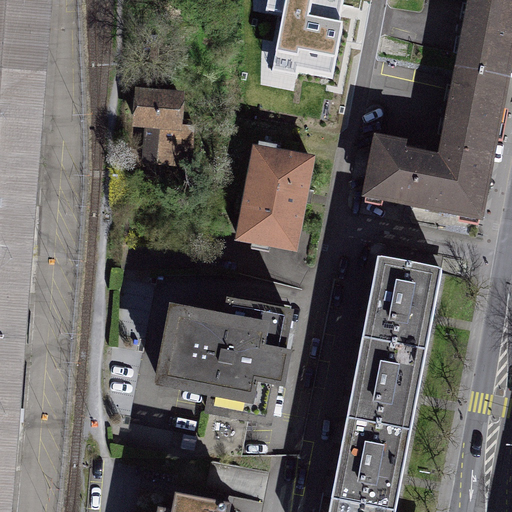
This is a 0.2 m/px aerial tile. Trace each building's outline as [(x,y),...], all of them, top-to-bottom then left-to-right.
[(53,0),(0,0),(0,511),(10,511),(29,289),(53,0)] [(511,0),(465,0),(452,75),(508,85),(511,65),(511,0)] [(508,85),(452,75),(438,148),(371,135),(359,197),(482,221),(508,85)] [(186,95),(130,91),(127,134),(141,135),(138,168),(192,172),(195,126),(184,125),(186,95)] [(319,154),(253,140),(235,231),(301,247),(319,154)] [(349,364),(432,379),(452,268),(369,251),(349,364)] [(239,337),(185,327),(171,402),(228,412),(225,430),(275,439),(283,399),(294,401),(300,368),(287,366),(293,333),(242,324),(239,337)] [(432,379),(349,364),(335,437),(419,455),(432,379)] [(320,511),(408,511),(419,455),(335,437),(320,511)] [(258,511),(260,506),(176,490),(172,511),(258,511)]
